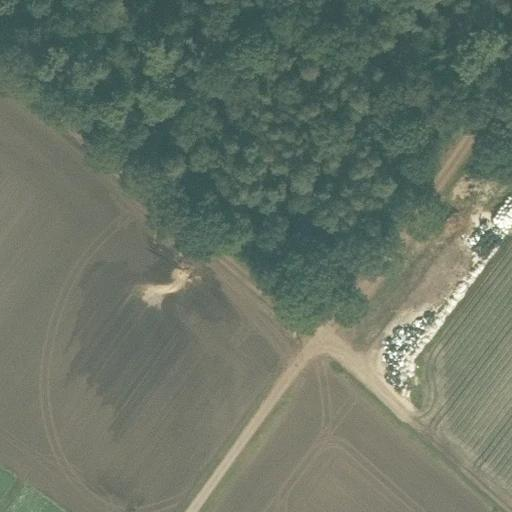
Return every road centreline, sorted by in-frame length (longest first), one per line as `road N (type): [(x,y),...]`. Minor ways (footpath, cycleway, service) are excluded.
road 1 (track): [(320,331),(0,50)]
road 2 (track): [(511,94),(332,339)]
road 3 (track): [(332,339),(511,508)]
road 4 (track): [(320,331),(194,511)]
